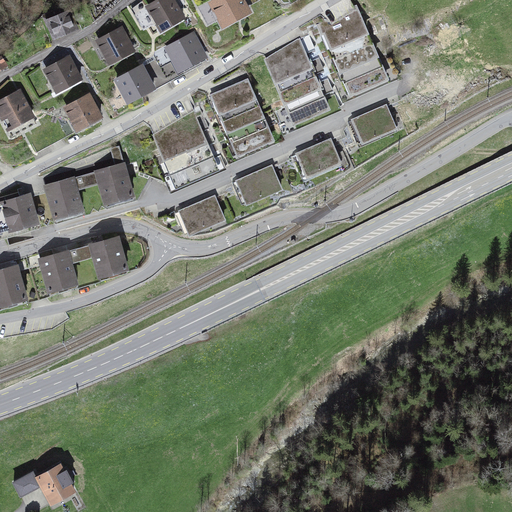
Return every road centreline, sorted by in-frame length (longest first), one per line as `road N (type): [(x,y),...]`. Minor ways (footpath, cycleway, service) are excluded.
road 1 (primary): [(0,405),(134,350),(511,167)]
road 2 (residential): [(337,0),(219,74),(0,188)]
road 3 (residential): [(511,119),(352,211),(283,219),(204,251),(169,243)]
road 4 (residential): [(169,243),(142,277),(85,301),(0,319)]
road 5 (residential): [(169,243),(117,226),(0,258)]
road 6 (residential): [(0,85),(133,0)]
